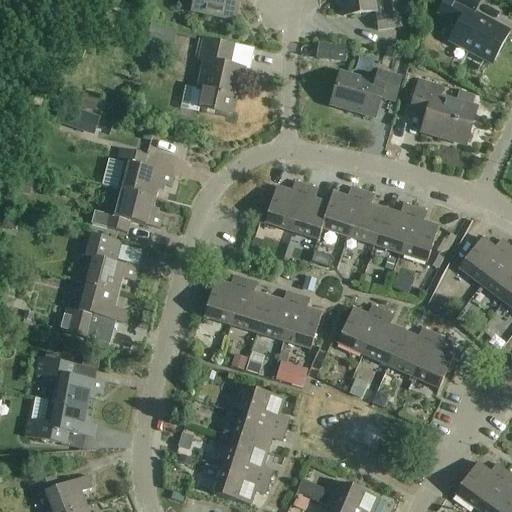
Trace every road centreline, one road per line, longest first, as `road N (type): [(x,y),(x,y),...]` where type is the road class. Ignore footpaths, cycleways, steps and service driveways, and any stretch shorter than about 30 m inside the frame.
road 1 (residential): [(152,511),(142,442),(199,211),(227,172),(287,147)]
road 2 (residential): [(287,147),(480,194)]
road 3 (residential): [(412,511),(468,431),(511,396)]
road 4 (residential): [(287,147),(288,6)]
